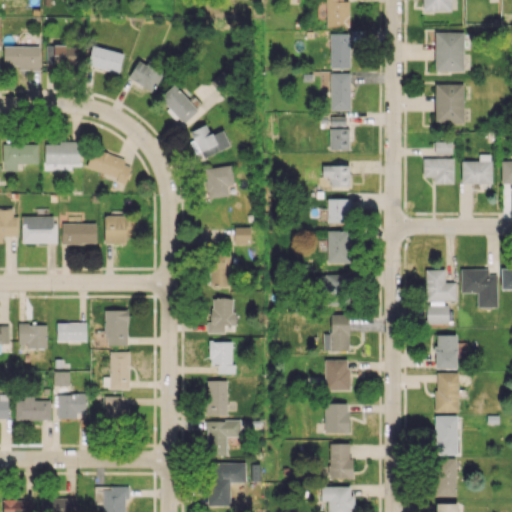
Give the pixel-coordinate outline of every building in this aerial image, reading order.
[(342,0),(325,0),(326,27),(349,27),(348,0),(343,0),(342,0)] [(449,11),(449,0),(422,0),(422,10),(449,11)] [(463,32),(434,31),(434,70),(462,71),(463,32)] [(330,33),(329,67),(349,68),(349,33),(330,33)] [(39,46),(3,45),(2,67),(39,68),(39,46)] [(76,46),(46,45),(45,63),(75,64),(76,46)] [(87,64),(118,73),(123,53),(92,45),(87,64)] [(153,91),(164,67),(148,59),(146,64),(137,59),(127,78),(153,91)] [(349,72),(330,72),(329,110),(349,110),(349,72)] [(463,123),(463,84),(434,83),(434,123),(463,123)] [(197,110),(173,84),(158,98),(182,124),(197,110)] [(330,126),(345,127),(345,116),(330,115),(330,126)] [(229,146),(222,129),(210,135),(205,124),(189,131),(193,139),(191,140),(199,159),(229,146)] [(348,148),(348,128),(329,128),(329,149),(348,148)] [(44,163),(79,163),(79,142),(44,141),(44,163)] [(451,153),(451,141),(434,141),(434,153),(451,153)] [(37,163),(37,144),(2,143),(2,169),(16,170),(17,162),(37,163)] [(132,163),(92,148),(85,167),(125,181),(132,163)] [(460,183),(490,183),(491,154),(478,154),(478,160),(461,160),(460,183)] [(453,158),(422,158),(422,176),(433,176),(433,183),(453,183),(453,158)] [(511,159),(501,160),(500,183),(511,182),(511,159)] [(208,198),(228,194),(226,185),(233,184),(230,164),(203,168),(208,198)] [(348,164),(321,164),(322,176),(328,176),(329,186),(349,186),(348,164)] [(326,198),(327,222),(349,221),(349,197),(326,198)] [(0,240),(2,241),(2,235),(15,235),(15,209),(0,208),(0,240)] [(103,241),(138,242),(139,216),(104,215),(103,241)] [(21,242),(55,242),(55,216),(21,216),(21,242)] [(95,223),(61,222),(61,243),(95,243),(95,223)] [(250,242),(250,226),(233,226),(234,243),(250,242)] [(326,263),(349,264),(350,230),(327,229),(326,263)] [(231,254),(209,253),(208,285),(229,286),(231,254)] [(497,307),(496,274),(488,274),(488,268),(460,268),(460,292),(476,292),(477,307),(497,307)] [(455,300),(455,281),(444,281),(444,269),(425,269),(425,300),(455,300)] [(511,289),(511,269),(500,269),(500,290),(511,289)] [(342,274),(318,273),(317,304),(341,305),(342,274)] [(209,332),(223,332),(224,324),(233,324),(233,298),(210,297),(209,332)] [(448,304),(425,305),(426,324),(448,323),(448,304)] [(104,310),(104,344),(127,344),(127,309),(104,310)] [(322,349),(348,350),(348,314),(330,313),(330,333),(322,333),(322,349)] [(86,322),(56,322),(56,340),(86,340),(86,322)] [(46,347),(46,323),(18,323),(18,342),(26,342),(26,347),(46,347)] [(8,325),(0,324),(0,342),(8,342),(8,325)] [(435,368),(456,368),(456,334),(435,334),(435,368)] [(232,340),(208,341),(209,365),(216,365),(217,373),(232,372),(232,340)] [(129,388),(128,351),(108,351),(109,389),(129,388)] [(348,389),(348,359),(324,359),(324,377),(307,377),(307,388),(348,389)] [(69,384),(68,371),(53,371),(53,385),(69,384)] [(435,411),(457,411),(457,371),(434,372),(435,411)] [(226,379),(206,379),(205,414),(226,414),(226,379)] [(56,394),(57,416),(85,416),(85,393),(56,394)] [(49,399),(33,399),(33,395),(22,395),(22,399),(14,399),(14,419),(50,419),(49,399)] [(122,395),(102,395),(103,420),(128,420),(128,403),(123,403),(122,395)] [(348,431),(347,402),(324,403),(324,432),(348,431)] [(456,415),(434,415),(435,454),(456,454),(456,415)] [(240,420),(206,419),(206,454),(226,455),(226,436),(239,436),(240,420)] [(350,478),(350,442),(329,442),(329,478),(350,478)] [(455,495),(455,458),(434,457),(434,495),(455,495)] [(229,506),(230,482),(245,482),(245,462),(208,461),(207,505),(229,506)] [(128,485),(94,485),(94,503),(102,503),(101,511),(124,511),(124,497),(128,497),(128,485)] [(321,486),(320,500),(327,500),(326,511),(351,511),(352,494),(349,494),(349,486),(321,486)] [(74,511),(75,496),(40,496),(40,511),(54,511),(53,511),(74,511)] [(31,511),(32,499),(2,499),(2,511),(31,511)] [(457,511),(457,503),(435,502),(435,511),(457,511)]
